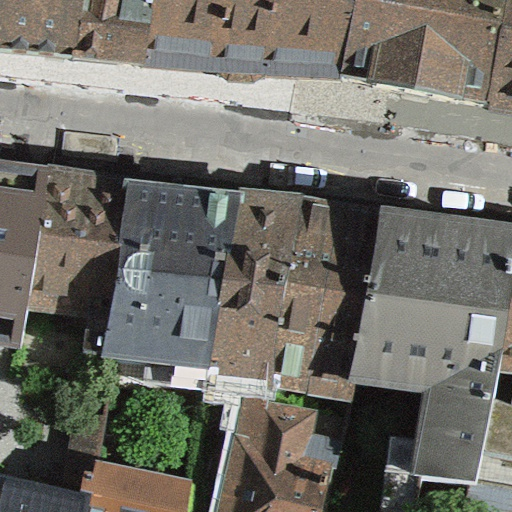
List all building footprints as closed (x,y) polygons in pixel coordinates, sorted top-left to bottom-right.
[(0,0),(0,59),(2,59),(68,65),(82,0),(0,0)] [(82,0),(68,65),(82,67),(137,72),(152,0),(82,0)] [(285,84),(336,87),(336,86),(352,0),(152,0),(137,72),(137,73),(167,75),(241,81),(285,84)] [(352,0),(336,86),(378,94),(453,109),(453,107),(484,113),(504,0),(352,0)] [(502,118),(511,120),(511,0),(504,0),(484,113),(485,113),(485,115),(502,118)] [(0,352),(12,354),(21,310),(42,185),(22,183),(0,180),(0,352)] [(42,185),(21,310),(109,321),(125,196),(62,187),(42,185)] [(109,321),(101,365),(204,377),(236,208),(145,198),(125,196),(109,321)] [(266,387),(296,213),(253,210),(236,208),(204,377),(202,395),(203,392),(214,393),(216,379),(266,387)] [(304,389),(337,218),(307,214),(296,213),(266,387),(302,395),(304,389)] [(304,389),(347,394),(348,390),(378,225),(348,220),(337,218),(304,389)] [(511,252),(511,241),(409,228),(378,224),(378,225),(348,390),(423,400),(409,485),(414,486),(415,483),(470,491),(486,406),(491,376),(511,252)] [(511,252),(491,376),(511,377),(511,383),(507,414),(486,406),(470,491),(511,498),(511,252)] [(254,454),(237,450),(222,511),(321,511),(342,428),(303,421),(302,423),(263,416),(254,454)] [(92,473),(100,422),(77,419),(62,498),(78,501),(82,482),(90,483),(92,473)] [(182,511),(186,493),(92,473),(90,483),(82,482),(78,501),(83,503),(81,511),(182,511)] [(62,498),(5,487),(0,507),(0,511),(81,511),(83,503),(78,501),(62,498)] [(511,511),(511,498),(470,491),(468,493),(464,511),(511,511)]
